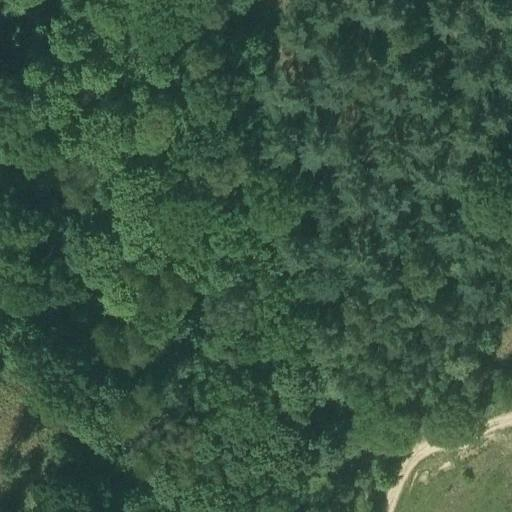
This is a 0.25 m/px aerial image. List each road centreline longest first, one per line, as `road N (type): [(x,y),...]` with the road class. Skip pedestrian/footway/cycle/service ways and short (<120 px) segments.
road 1 (track): [(52,16),(108,133),(134,256),(138,340),(199,511)]
road 2 (track): [(511,416),(424,447),(388,511)]
